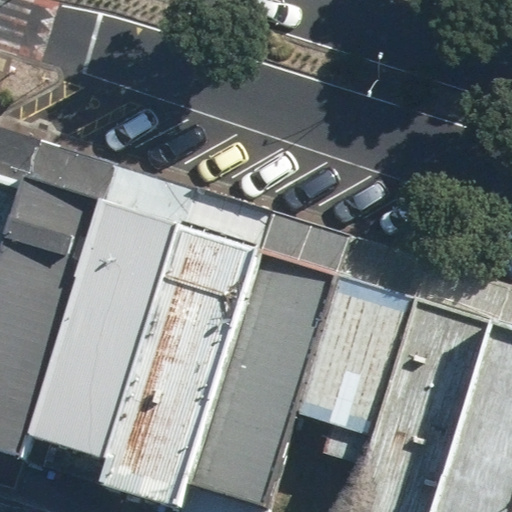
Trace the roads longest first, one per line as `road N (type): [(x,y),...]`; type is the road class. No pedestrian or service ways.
road 1 (tertiary): [(511,180),(0,22)]
road 2 (tertiary): [(309,0),(511,61)]
